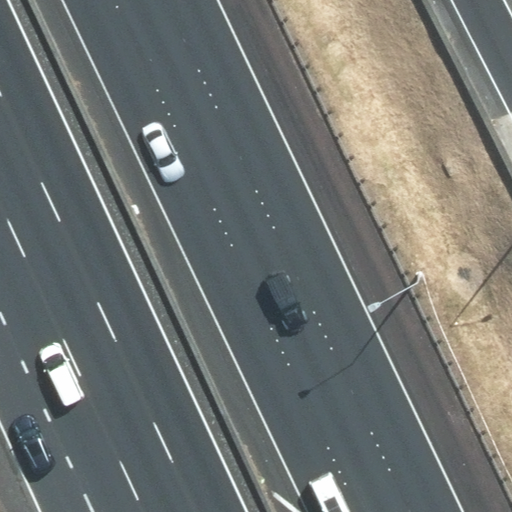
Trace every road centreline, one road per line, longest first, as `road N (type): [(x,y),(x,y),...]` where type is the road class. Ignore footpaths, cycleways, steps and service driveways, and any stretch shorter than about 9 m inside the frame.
road 1 (motorway): [(111,0),(357,511)]
road 2 (motorway): [(196,511),(0,97)]
road 3 (motorway): [(74,511),(0,187)]
